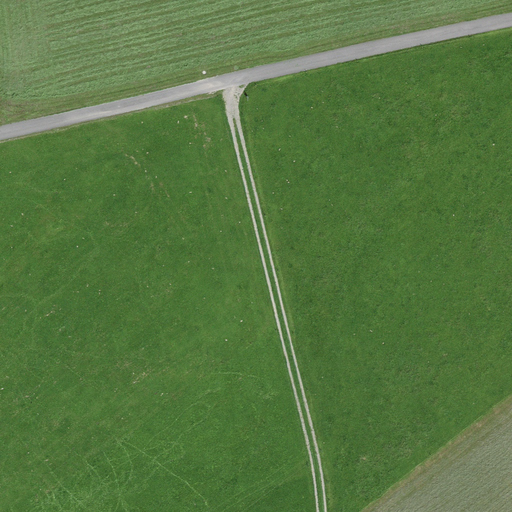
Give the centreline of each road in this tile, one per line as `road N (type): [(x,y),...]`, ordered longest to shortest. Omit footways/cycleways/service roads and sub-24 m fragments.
road 1 (unclassified): [(511,20),(0,134)]
road 2 (track): [(322,511),(226,81)]
